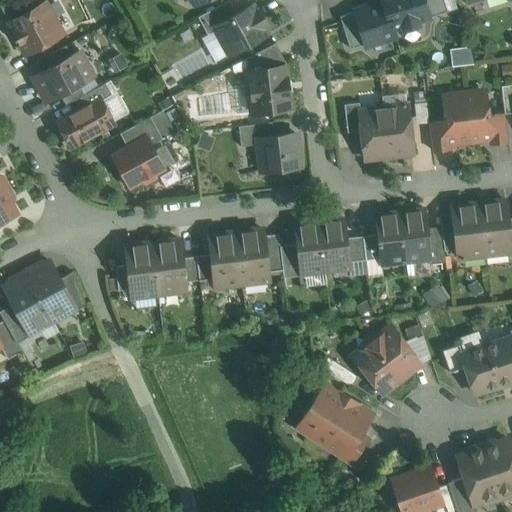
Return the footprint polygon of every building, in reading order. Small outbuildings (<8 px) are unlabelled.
[(36,0),(10,0),(0,3),(0,6),(8,21),(39,5),(36,0)] [(229,0),(227,0),(197,16),(207,33),(215,29),(213,25),(236,13),(229,0)] [(419,18),(455,7),(453,0),(375,0),(338,11),(349,52),(422,31),(419,18)] [(39,5),(8,21),(25,53),(28,51),(34,62),(50,53),(44,43),(63,32),(55,17),(52,18),(43,2),(39,5)] [(236,13),(213,25),(215,29),(228,53),(267,33),(263,26),(266,24),(259,10),(256,12),(252,5),(236,13)] [(275,42),(245,58),(247,70),(284,65),(284,60),(275,42)] [(50,53),(34,62),(40,72),(71,55),(66,45),(50,53)] [(71,55),(40,72),(43,79),(37,83),(46,100),(91,75),(79,52),(71,55)] [(284,65),(247,70),(252,112),(289,107),(284,65)] [(104,82),(72,100),(78,110),(99,99),(100,100),(110,94),(104,82)] [(476,92),(463,93),(469,141),(481,139),(481,137),(489,136),(491,136),(488,116),(486,100),(485,95),(481,92),(476,92)] [(463,93),(450,95),(446,96),(443,100),(442,105),(444,121),(447,141),(448,141),(456,140),(456,142),(469,141),(463,93)] [(78,110),(57,121),(70,146),(112,122),(100,100),(99,99),(78,110)] [(426,99),(414,100),(417,124),(429,123),(426,99)] [(359,102),(344,104),(347,132),(361,131),(359,111),(360,111),(359,102)] [(406,105),(383,108),(388,156),(412,153),(406,105)] [(360,111),(359,111),(361,131),(364,158),(388,156),(383,108),(360,111)] [(504,114),(488,116),(491,136),(489,136),(490,144),(507,142),(504,114)] [(149,116),(119,133),(126,147),(146,136),(151,144),(161,139),(149,116)] [(271,121),(238,125),(240,145),(258,143),(257,137),(272,135),(271,121)] [(444,121),(429,123),(432,151),(449,149),(448,141),(447,141),(444,121)] [(272,135),(257,137),(258,143),(261,171),(299,166),(295,133),(272,135)] [(126,147),(111,155),(128,187),(142,179),(148,180),(154,178),(155,172),(163,168),(151,144),(146,136),(126,147)] [(5,186),(0,189),(0,220),(15,213),(9,202),(11,197),(5,186)] [(505,200),(478,204),(484,254),(511,251),(510,243),(507,219),(505,200)] [(478,204),(451,207),(451,214),(456,250),(457,257),(484,254),(478,204)] [(424,210),(400,213),(405,261),(429,258),(430,258),(426,229),(424,210)] [(400,213),(375,216),(377,235),(380,258),(381,263),(405,261),(400,213)] [(451,214),(439,215),(441,227),(444,251),(456,250),(451,214)] [(343,220),(319,222),(325,270),(349,267),(348,262),(345,238),(343,220)] [(319,222),(294,225),(297,244),(300,273),(301,273),(325,270),(319,222)] [(441,227),(426,229),(430,258),(429,258),(430,264),(445,262),(444,251),(441,227)] [(262,229),(235,232),(241,283),(268,280),(268,272),(263,236),(262,229)] [(235,232),(208,236),(210,255),(213,278),(214,286),(241,283),(235,232)] [(278,234),(263,236),(268,272),(282,270),(279,246),(278,234)] [(377,235),(362,237),(365,260),(380,258),(377,235)] [(362,237),(345,238),(348,262),(365,260),(362,237)] [(179,239),(152,242),(158,293),(185,290),(184,282),(181,258),(179,239)] [(152,242),(124,246),(126,264),(129,289),(130,296),(158,293),(152,242)] [(297,244),(279,246),(282,270),(283,278),(301,276),(301,273),(300,273),(297,244)] [(210,255),(195,256),(198,280),(213,278),(210,255)] [(195,256),(181,258),(184,282),(198,280),(195,256)] [(49,261),(26,273),(51,320),(73,308),(68,300),(70,299),(58,279),(49,261)] [(126,264),(115,265),(117,290),(129,289),(126,264)] [(71,272),(58,279),(70,299),(68,300),(73,308),(74,311),(86,304),(71,272)] [(51,320),(26,273),(3,286),(12,303),(29,335),(31,334),(39,329),(38,327),(51,320)] [(428,304),(444,300),(440,285),(424,290),(428,304)] [(12,303),(0,310),(0,314),(15,342),(16,343),(16,342),(29,335),(12,303)] [(15,342),(3,320),(0,321),(0,343),(1,346),(0,346),(7,359),(21,352),(16,342),(16,343),(15,342)] [(420,364),(391,326),(371,341),(401,379),(420,364)] [(462,353),(461,354),(465,367),(474,394),(511,380),(511,336),(462,353)] [(401,379),(371,341),(352,356),(382,393),(401,379)] [(458,344),(442,350),(449,373),(465,367),(461,354),(462,353),(458,344)] [(358,377),(327,357),(321,367),(351,387),(358,377)] [(372,414),(326,384),(302,421),(312,427),(308,434),(350,462),(366,438),(359,434),(372,414)] [(511,450),(508,439),(496,444),(494,447),(483,451),(499,498),(511,494),(511,492),(511,450)] [(397,447),(383,467),(391,473),(396,472),(407,455),(397,447)] [(499,498),(483,451),(473,455),(469,453),(457,457),(464,478),(473,504),(484,500),(488,502),(499,498)] [(429,466),(391,479),(402,511),(418,511),(431,508),(442,504),(436,487),(429,466)] [(464,478),(448,483),(457,511),(474,511),(476,511),(473,504),(464,478)] [(457,511),(448,483),(436,487),(442,504),(431,508),(432,511),(457,511)]
